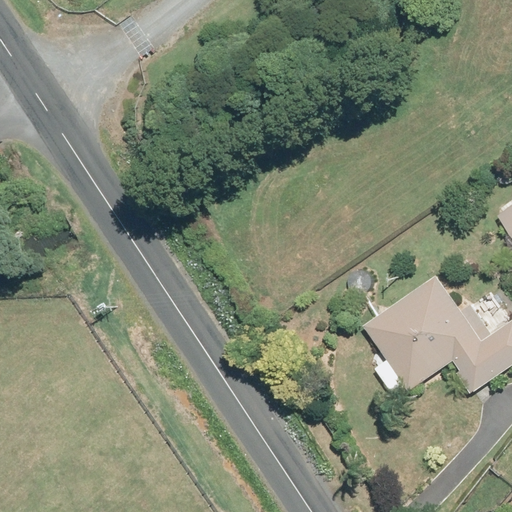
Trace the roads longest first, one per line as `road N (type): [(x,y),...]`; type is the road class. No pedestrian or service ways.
road 1 (unclassified): [(302,511),(0,63)]
road 2 (unknown): [(412,511),(511,408)]
